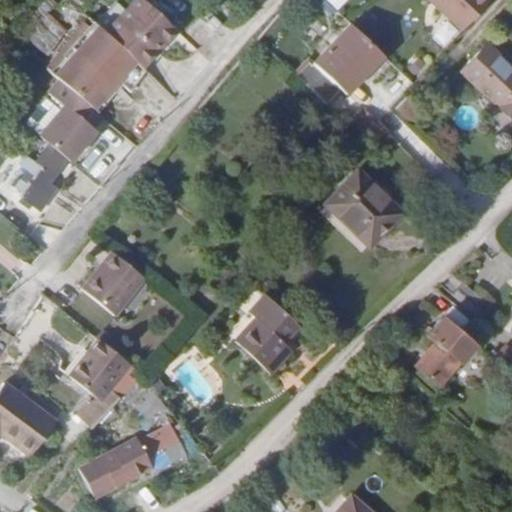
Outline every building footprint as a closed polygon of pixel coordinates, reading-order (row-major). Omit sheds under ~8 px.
[(143,0),(142,0),(108,36),(145,71),(158,57),(154,53),(160,47),(164,51),(179,33),(143,0)] [(436,0),(465,26),(488,0),(436,0)] [(315,43),(329,28),(318,18),(304,33),(315,43)] [(442,45),(454,31),(441,20),(429,34),(442,45)] [(126,91),(145,71),(108,36),(99,28),(94,24),(72,50),(112,83),(114,80),(126,91)] [(375,63),(341,33),(306,72),(338,101),(375,63)] [(511,118),(511,68),(486,45),(461,71),(511,118)] [(158,57),(164,51),(160,47),(154,53),(158,57)] [(112,83),(72,50),(52,74),(91,106),(112,83)] [(62,102),(36,134),(46,141),(67,158),(75,149),(69,145),(80,131),(86,136),(93,127),(90,125),(100,114),(91,106),(52,74),(43,66),(33,77),(62,102)] [(413,123),(427,103),(409,91),(396,111),(413,123)] [(366,111),(340,139),(351,149),(377,122),(366,111)] [(377,122),(351,149),(358,156),(384,129),(377,122)] [(0,151),(3,155),(14,143),(0,130),(0,151)] [(69,145),(75,149),(86,136),(80,131),(69,145)] [(46,141),(37,152),(38,153),(55,167),(64,156),(46,141)] [(55,167),(38,153),(24,172),(41,186),(55,167)] [(55,167),(41,186),(47,190),(62,171),(55,167)] [(357,173),(326,205),(367,244),(397,213),(357,173)] [(360,252),(367,244),(326,205),(320,212),(360,252)] [(237,256),(246,264),(257,252),(248,244),(237,256)] [(147,284),(115,257),(84,294),(115,321),(147,284)] [(511,324),(463,282),(454,293),(511,343),(511,324)] [(280,335),(287,341),(296,330),(263,299),(247,316),(253,322),(233,345),(267,377),(289,354),(281,346),(275,341),(280,335)] [(475,345),(486,331),(455,305),(443,318),(475,345)] [(475,345),(443,318),(424,339),(432,346),(456,366),(475,345)] [(281,346),(287,341),(280,335),(275,341),(281,346)] [(128,369),(97,342),(64,378),(91,401),(73,421),(89,435),(107,416),(95,405),(128,369)] [(416,364),(440,384),(456,366),(432,346),(416,364)] [(0,405),(31,431),(43,417),(0,381),(0,405)] [(0,435),(16,449),(31,431),(0,405),(0,435)] [(156,439),(181,461),(186,459),(187,463),(200,457),(178,429),(156,439)] [(151,475),(181,461),(156,439),(78,478),(90,501),(149,473),(151,475)] [(363,511),(375,498),(343,472),(311,511),(363,511)]
